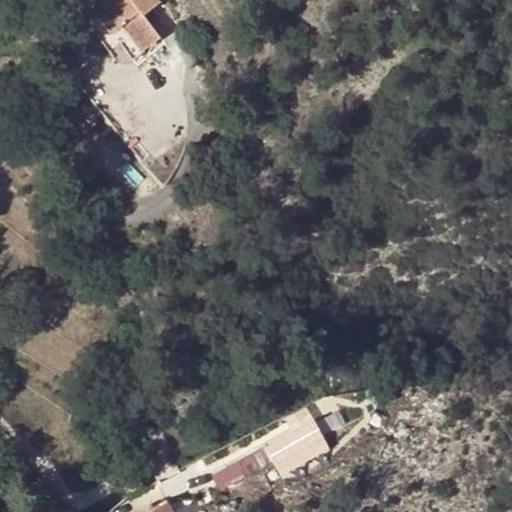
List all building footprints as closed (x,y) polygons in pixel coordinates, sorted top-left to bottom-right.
[(100,0),(94,5),(111,31),(123,22),(142,48),(160,35),(143,12),(159,0),(100,0)] [(73,241),(62,254),(79,269),(89,255),(73,241)] [(369,419),(375,432),(399,419),(394,405),(369,419)] [(289,458),(295,473),(375,432),(369,419),(289,458)] [(199,509),(200,511),(254,511),(241,486),(199,509)] [(146,511),(181,511),(174,498),(146,511)]
